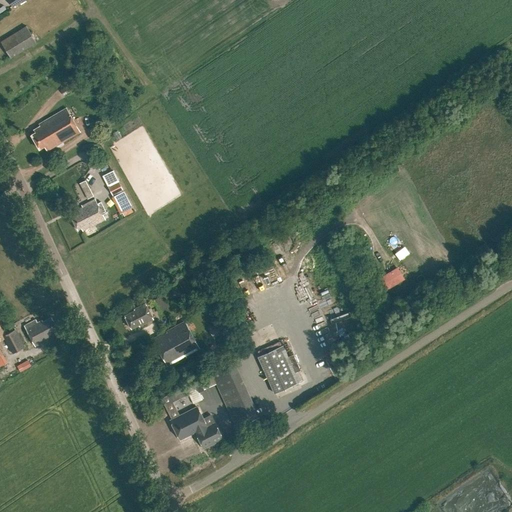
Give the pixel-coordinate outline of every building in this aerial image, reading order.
[(12,0),(11,1),(16,8),(28,0),(12,0)] [(1,43),(11,59),(36,43),(26,27),(1,43)] [(43,147),(46,152),(78,133),(65,110),(39,125),(40,127),(33,131),(34,133),(31,135),(39,149),(43,147)] [(112,168),(101,171),(105,182),(115,179),(112,168)] [(118,182),(108,187),(122,213),(132,207),(118,182)] [(83,192),(87,199),(92,196),(88,189),(83,192)] [(75,215),(71,217),(78,230),(81,228),(83,231),(105,219),(94,199),(82,205),(83,207),(74,212),(75,215)] [(257,227),(250,230),(253,236),(259,233),(257,227)] [(375,279),(382,291),(404,278),(397,266),(375,279)] [(21,304),(28,300),(23,290),(16,294),(21,304)] [(167,309),(160,297),(154,300),(161,312),(167,309)] [(144,304),(134,309),(135,310),(124,316),(132,329),(139,325),(140,327),(153,320),(144,304)] [(35,320),(24,326),(36,347),(59,334),(50,317),(43,321),(42,320),(37,323),(35,320)] [(224,321),(208,329),(216,344),(232,336),(224,321)] [(153,339),(167,366),(199,349),(184,322),(153,339)] [(4,336),(13,353),(24,347),(15,330),(4,336)] [(276,345),(250,356),(267,394),(293,383),(276,345)] [(16,366),(19,372),(30,366),(27,360),(16,366)] [(198,378),(204,390),(216,384),(236,427),(258,417),(233,362),(211,372),(211,373),(198,378)] [(190,401),(200,396),(191,377),(180,382),(190,401)] [(161,398),(172,419),(179,415),(172,402),(179,398),(176,391),(161,398)] [(223,439),(218,429),(211,415),(203,419),(197,407),(179,415),(172,419),(170,420),(180,440),(195,432),(198,438),(203,449),(223,439)]
